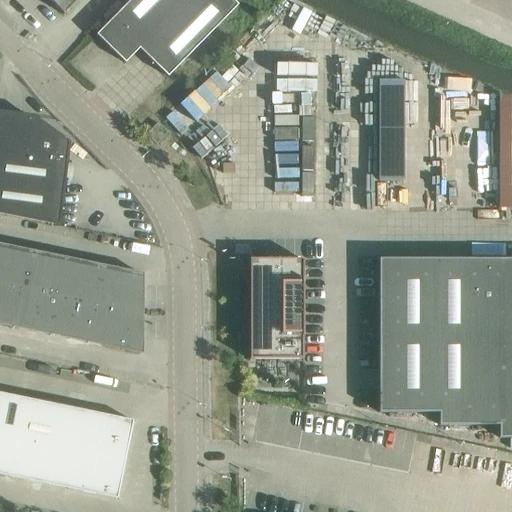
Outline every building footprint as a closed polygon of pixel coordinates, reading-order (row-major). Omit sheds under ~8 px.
[(78,0),(47,0),(63,15),(78,0)] [(139,50),(168,78),(238,6),(231,0),(131,0),(96,36),(125,64),(139,50)] [(402,182),(402,81),(379,81),(379,182),(402,182)] [(179,109),(195,126),(215,108),(198,91),(179,109)] [(499,95),(500,179),(477,179),(477,204),(510,204),(509,95),(499,95)] [(0,113),(0,153),(26,157),(31,117),(0,113)] [(26,157),(0,153),(0,213),(58,225),(70,163),(68,144),(32,118),(31,117),(26,157)] [(157,124),(146,135),(156,145),(167,133),(157,124)] [(0,284),(6,286),(14,247),(0,244),(0,284)] [(6,286),(25,290),(33,251),(14,247),(6,286)] [(25,290),(43,294),(51,255),(33,251),(25,290)] [(43,294),(62,298),(70,259),(51,255),(43,294)] [(62,298),(80,301),(88,263),(70,259),(62,298)] [(499,439),(511,438),(511,259),(379,260),(379,414),(439,414),(439,426),(499,426),(499,439)] [(249,360),(303,360),(303,260),(249,260),(249,360)] [(88,263),(80,301),(99,305),(103,286),(107,267),(104,266),(88,263)] [(107,267),(103,286),(138,293),(139,276),(139,274),(107,267)] [(0,314),(0,325),(16,329),(25,290),(6,286),(0,314)] [(103,286),(99,305),(138,313),(138,293),(103,286)] [(16,329),(35,333),(43,294),(25,290),(16,329)] [(35,333),(54,337),(62,298),(43,294),(35,333)] [(54,337),(72,341),(80,301),(62,298),(54,337)] [(88,343),(91,344),(95,325),(99,305),(80,301),(72,341),(88,344),(88,343)] [(99,305),(95,325),(138,334),(138,313),(99,305)] [(95,325),(91,344),(139,354),(139,352),(138,352),(138,334),(95,325)] [(0,434),(16,438),(24,399),(0,393),(0,434)] [(35,442),(55,446),(63,407),(24,399),(16,438),(35,442)] [(63,407),(55,446),(124,460),(132,422),(133,422),(133,421),(63,407)] [(0,475),(8,477),(16,438),(0,434),(0,475)] [(8,477),(27,481),(35,442),(16,438),(8,477)] [(27,481),(47,485),(55,446),(35,442),(27,481)] [(55,446),(47,485),(117,500),(117,499),(116,499),(124,460),(55,446)]
